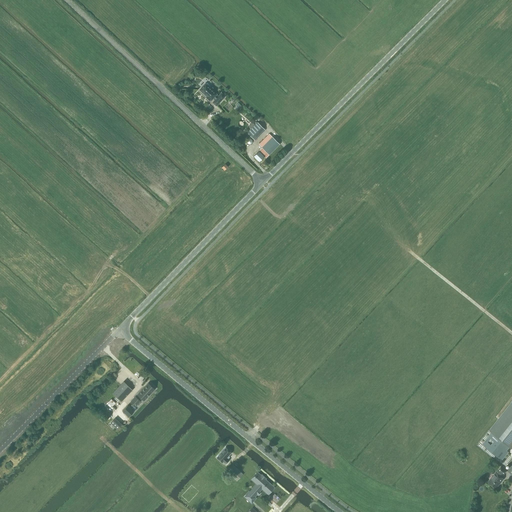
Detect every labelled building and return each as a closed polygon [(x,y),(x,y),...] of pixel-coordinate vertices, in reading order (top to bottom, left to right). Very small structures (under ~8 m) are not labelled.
[(216,106),(225,96),(222,93),(218,97),(216,95),(217,94),(213,91),(214,89),(211,86),(209,88),(206,84),(200,90),(211,100),(213,99),(213,98),(215,100),(213,102),(216,106)] [(222,106),(228,112),(233,106),(228,101),(222,106)] [(253,123),(249,127),(248,127),(251,130),(248,133),(255,140),(265,130),(258,123),(257,123),(255,125),(253,124),(253,123)] [(266,158),(269,154),(280,144),(270,134),(259,145),(262,147),(253,156),(259,162),(264,156),(266,158)] [(121,402),(133,390),(124,382),(113,394),(121,402)] [(138,395),(144,401),(155,390),(148,384),(138,395)] [(130,403),(135,407),(140,402),(136,397),(130,403)] [(492,433),(483,445),(490,450),(491,449),(495,452),(494,453),(501,459),(508,451),(506,450),(509,447),(511,448),(511,446),(511,402),(511,403),(490,431),(492,433)] [(132,408),(130,407),(128,405),(123,411),(129,417),(134,411),(132,408)] [(117,429),(122,425),(115,418),(111,423),(117,429)] [(228,456),(231,453),(230,451),(228,449),(227,449),(226,448),(217,457),(223,462),(225,464),(229,460),(227,459),(229,457),(228,456)] [(237,481),(243,474),(234,466),(228,472),(237,481)] [(501,477),(506,471),(501,467),(496,473),(488,482),(491,484),(491,485),(492,486),(493,486),(496,488),(503,479),(501,477)] [(249,492),(245,497),(250,502),(254,497),(262,488),(266,492),(272,486),(264,479),(265,478),(262,475),(261,476),(258,473),(255,476),(258,479),(255,482),(257,484),(249,493),(249,492)] [(271,498),(276,503),(280,499),(274,494),(271,498)]
